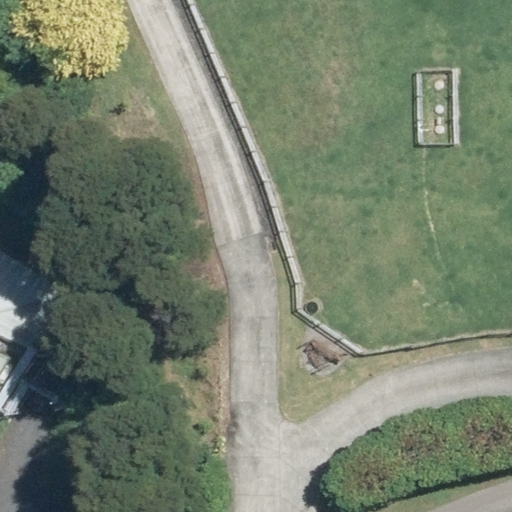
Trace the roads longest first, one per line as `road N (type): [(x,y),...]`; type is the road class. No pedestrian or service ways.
road 1 (track): [(262,511),(222,181),(147,0)]
road 2 (track): [(257,473),(392,404),(511,375)]
